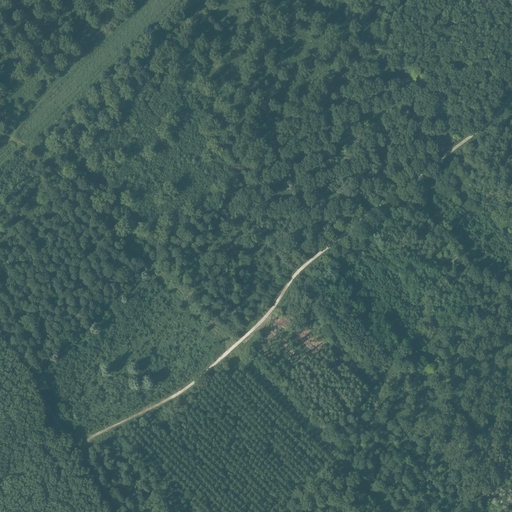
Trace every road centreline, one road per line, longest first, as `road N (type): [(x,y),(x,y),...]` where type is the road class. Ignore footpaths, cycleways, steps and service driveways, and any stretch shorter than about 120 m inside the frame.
road 1 (track): [(93,436),(187,387),(261,323),(302,267),(467,140),(511,92)]
road 2 (track): [(80,460),(93,436),(58,425),(0,333)]
